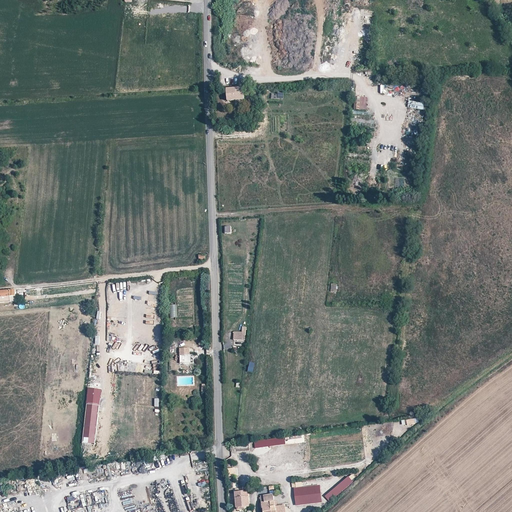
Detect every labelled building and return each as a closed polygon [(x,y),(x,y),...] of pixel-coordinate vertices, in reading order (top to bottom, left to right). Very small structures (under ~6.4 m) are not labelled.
[(244,99),(243,87),(227,88),(227,100),(244,99)] [(354,109),(366,110),(367,98),(355,96),(354,109)] [(408,107),(423,109),(424,102),(409,101),(408,107)] [(9,290),(0,290),(0,301),(5,302),(5,297),(16,296),(16,289),(9,290)] [(247,327),(243,327),(242,332),(234,332),(233,339),(245,341),(247,327)] [(193,348),(180,348),(180,355),(184,355),(184,357),(190,357),(190,355),(193,355),(193,348)] [(97,406),(87,405),(84,443),(94,444),(97,406)] [(406,420),(408,425),(419,423),(418,417),(406,420)] [(285,437),(254,441),(255,448),(286,444),(285,437)] [(249,443),(230,444),(231,451),(249,451),(249,443)] [(229,467),(229,476),(238,476),(238,468),(229,467)] [(349,476),(325,496),(330,502),(354,482),(349,476)] [(323,503),(320,484),(294,488),(297,506),(323,503)] [(250,505),(248,490),(235,491),(236,507),(250,505)] [(264,495),(265,502),(275,501),(274,493),(264,495)] [(265,502),(262,502),(263,511),(276,511),(276,506),(275,501),(265,502)]
